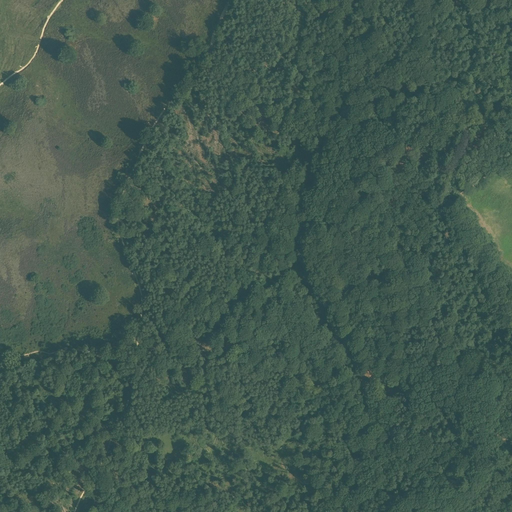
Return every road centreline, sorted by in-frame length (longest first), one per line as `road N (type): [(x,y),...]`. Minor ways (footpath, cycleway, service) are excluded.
road 1 (track): [(326,511),(350,430),(355,377),(311,290),(297,226),(314,136),(349,72),(339,46),(340,0)]
road 2 (track): [(355,386),(309,336),(274,322),(249,323),(203,352),(175,349),(157,332),(139,333)]
road 3 (track): [(73,511),(126,406),(139,333)]
road 4 (track): [(0,358),(41,357),(139,333)]
